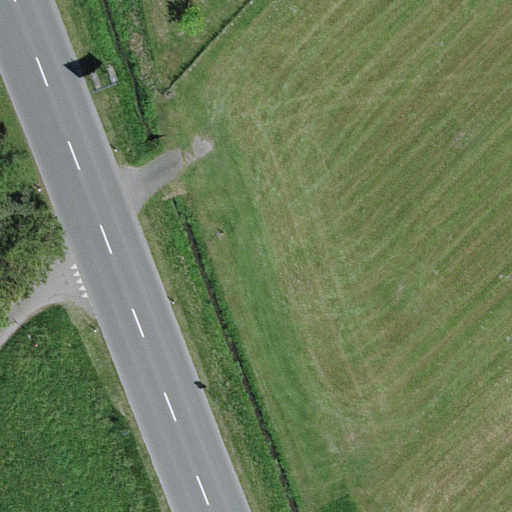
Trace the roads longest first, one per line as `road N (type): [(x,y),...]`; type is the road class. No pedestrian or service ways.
road 1 (primary): [(211,511),(9,0)]
road 2 (track): [(92,207),(225,136)]
